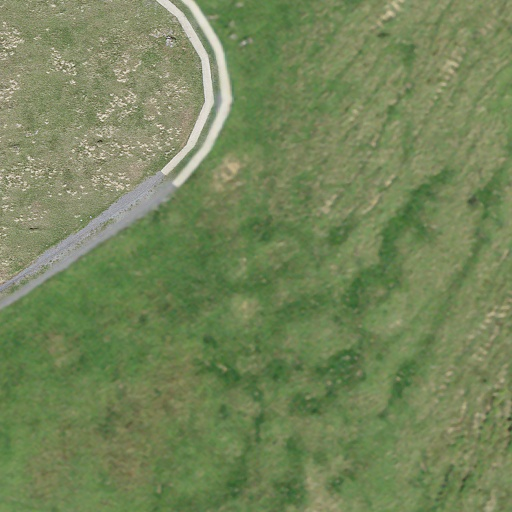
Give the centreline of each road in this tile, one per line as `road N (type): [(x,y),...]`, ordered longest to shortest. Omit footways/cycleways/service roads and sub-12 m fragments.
road 1 (track): [(174,0),(211,49),(211,121),(249,268),(266,381),(293,453),(328,511)]
road 2 (track): [(211,121),(171,179),(0,298)]
